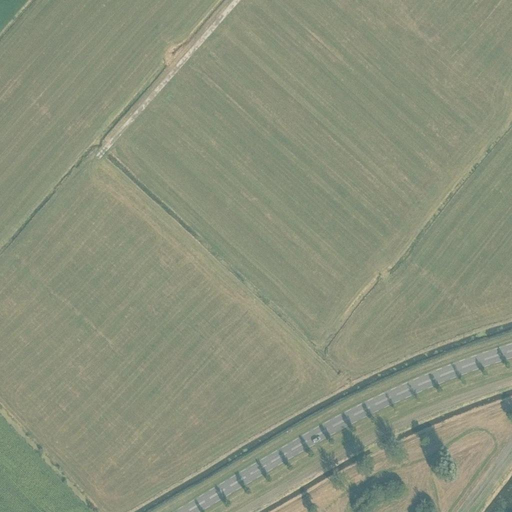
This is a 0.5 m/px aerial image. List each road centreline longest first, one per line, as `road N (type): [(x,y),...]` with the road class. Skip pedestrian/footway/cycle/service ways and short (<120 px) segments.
road 1 (track): [(128,511),(102,467),(14,365),(9,328),(106,198),(169,138),(276,0)]
road 2 (primary): [(186,511),(357,413),(511,350)]
road 3 (track): [(309,0),(511,158)]
road 4 (track): [(236,0),(123,128)]
